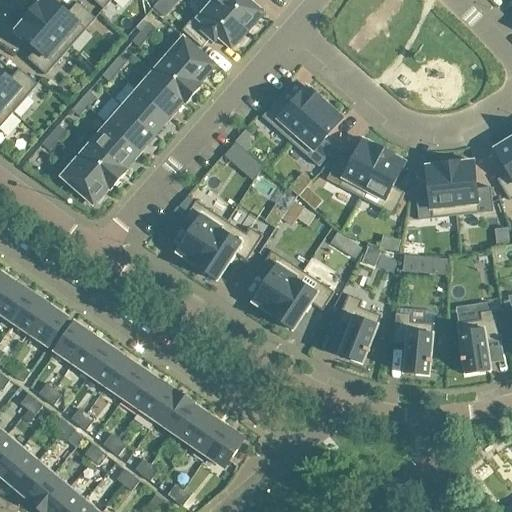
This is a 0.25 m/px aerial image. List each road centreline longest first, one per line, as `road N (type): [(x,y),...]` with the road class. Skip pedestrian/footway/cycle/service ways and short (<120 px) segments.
road 1 (residential): [(301,444),(0,242)]
road 2 (residential): [(295,24),(97,243)]
road 3 (residential): [(97,243),(254,351),(346,396)]
road 4 (residential): [(511,94),(485,113),(418,119),(370,91),(295,24)]
road 5 (residential): [(346,396),(434,411),(511,401)]
